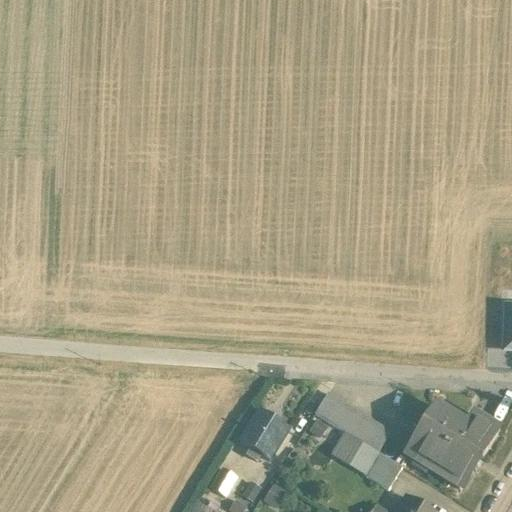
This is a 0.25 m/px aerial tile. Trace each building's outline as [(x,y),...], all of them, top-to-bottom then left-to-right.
[(390,434),(327,396),(314,417),(342,434),(378,455),(390,434)] [(466,428),(435,409),(420,435),(427,439),(413,463),(459,491),(479,459),(482,461),(499,432),(473,416),(466,428)] [(289,432),(259,414),(240,445),(250,451),(247,457),(255,463),(259,456),(269,463),(289,432)] [(378,455),(342,434),(329,456),(364,478),(378,455)] [(378,455),(364,478),(388,493),(402,470),(378,455)] [(223,471),(211,491),(224,500),(237,480),(223,471)] [(261,491),(251,484),(243,496),(253,504),(261,491)] [(265,505),(278,510),(284,497),(271,491),(265,505)] [(397,511),(425,511),(406,500),(397,511)] [(243,511),(245,509),(235,503),(229,511),(243,511)]
